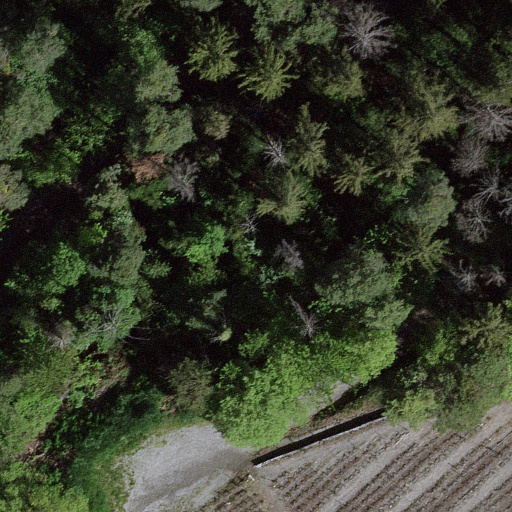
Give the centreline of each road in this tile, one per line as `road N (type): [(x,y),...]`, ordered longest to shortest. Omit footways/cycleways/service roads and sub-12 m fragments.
road 1 (track): [(511,147),(387,180),(247,175),(172,185),(104,211),(0,268)]
road 2 (track): [(511,276),(450,311),(381,373),(186,473),(142,511)]
